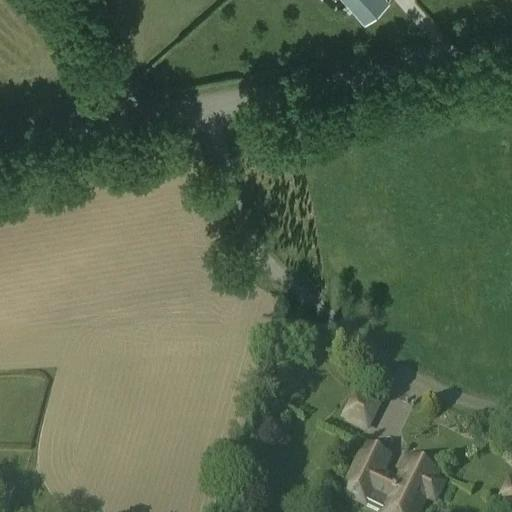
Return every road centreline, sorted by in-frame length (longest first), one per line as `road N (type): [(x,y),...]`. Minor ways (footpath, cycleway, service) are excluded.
road 1 (unclassified): [(511,419),(407,380),(337,332),(239,209),(210,116)]
road 2 (unclassified): [(210,116),(511,61)]
road 3 (unclassified): [(80,0),(101,38),(129,128)]
road 4 (unclassified): [(0,149),(129,128)]
